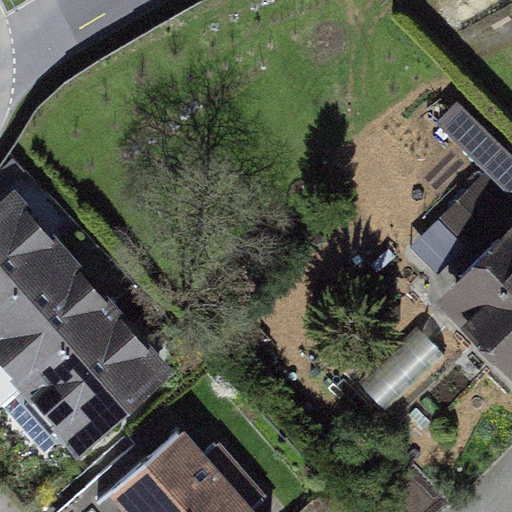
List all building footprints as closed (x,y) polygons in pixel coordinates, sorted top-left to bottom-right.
[(0,215),(0,318),(71,257),(20,199),(0,215)] [(511,242),(449,305),(511,367),(511,242)] [(0,318),(0,363),(30,396),(122,315),(71,257),(0,318)] [(0,422),(0,425),(50,482),(174,373),(122,315),(30,396),(0,422)] [(258,511),(173,418),(94,490),(114,511),(258,511)]
